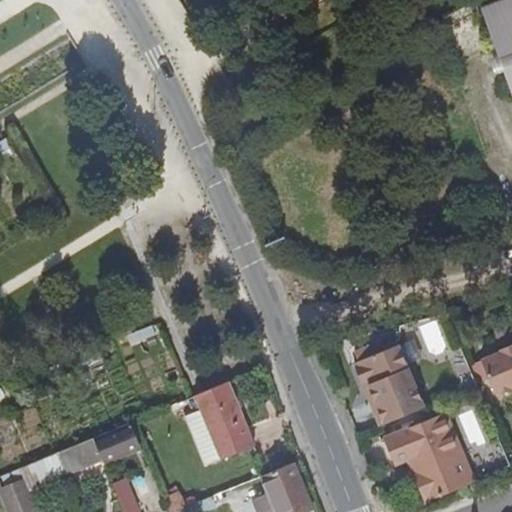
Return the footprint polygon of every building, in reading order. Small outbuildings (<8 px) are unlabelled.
[(511,0),(500,0),(481,7),(511,94),(511,0)] [(156,335),(151,325),(131,335),(135,345),(156,335)] [(379,424),(427,405),(401,342),(353,361),(363,385),(367,384),(373,398),(369,400),(379,424)] [(511,343),(483,356),(497,391),(511,384),(511,343)] [(224,380),(192,394),(197,408),(182,415),(202,463),(250,444),(224,380)] [(363,385),(369,400),(373,398),(367,384),(363,385)] [(428,501),(477,481),(448,410),(389,435),(399,462),(410,457),(415,470),(421,483),(428,501)] [(137,443),(128,421),(92,435),(102,458),(137,443)] [(64,475),(102,458),(92,435),(54,452),(62,471),(64,475)] [(38,481),(62,471),(54,452),(18,467),(23,479),(23,480),(36,475),(38,481)] [(292,461),(260,475),(266,489),(253,494),(260,511),(261,511),(264,511),(297,511),(311,507),(292,461)] [(415,486),(421,483),(415,470),(409,473),(415,486)] [(36,511),(23,480),(23,479),(0,488),(0,489),(9,511),(36,511)] [(112,483),(123,511),(135,511),(122,479),(112,483)] [(209,496),(176,509),(177,511),(197,511),(213,506),(209,496)]
